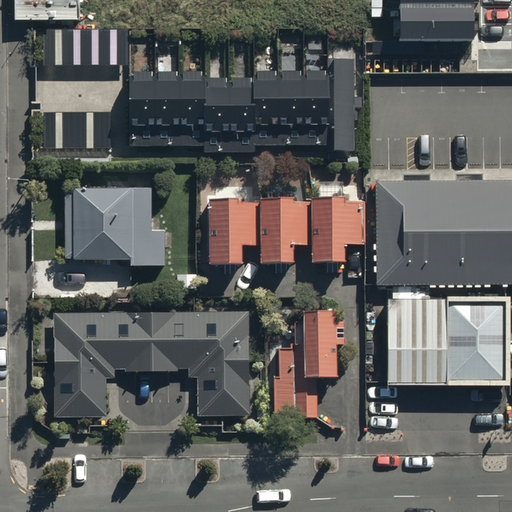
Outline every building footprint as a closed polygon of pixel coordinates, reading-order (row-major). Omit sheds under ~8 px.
[(27,0),(28,19),(79,19),(79,0),(27,0)] [(470,0),(397,0),(398,39),(472,38),(470,0)] [(127,25),(42,25),(42,62),(127,62),(127,25)] [(130,77),(131,143),(205,144),(205,152),(253,151),(253,143),(327,142),(327,145),(351,145),(349,54),(329,54),(329,74),(321,74),(321,66),(254,67),(254,72),(203,73),(203,65),(134,66),(135,77),(130,77)] [(111,109),(43,110),(43,146),(111,146),(111,109)] [(503,129),(482,129),(483,171),(504,171),(503,129)] [(511,175),(375,176),(375,282),(511,278),(511,175)] [(150,184),(74,184),(74,188),(65,188),(64,255),(131,255),(131,261),(166,261),(166,228),(150,227),(150,184)] [(208,203),(207,267),(240,267),(240,252),(261,252),(260,265),(291,265),(291,251),(312,251),(312,264),(344,265),(344,250),(362,250),(363,208),(342,208),(343,202),(311,202),(311,205),(293,205),(293,203),(260,203),(260,209),(241,209),(241,203),(208,203)] [(385,296),(385,380),(506,380),(506,292),(443,291),(443,296),(385,296)] [(300,305),(300,318),(293,318),(293,341),(290,341),(290,347),(278,346),(278,375),(273,375),(273,412),(316,412),(316,372),(332,372),(332,340),(341,340),(342,317),(334,317),(334,305),(300,305)] [(247,309),(54,309),(56,412),(106,412),(106,375),(115,375),(115,366),(126,366),(126,368),(178,369),(178,366),(188,366),(188,373),(198,373),(198,412),(247,412),(247,309)]
